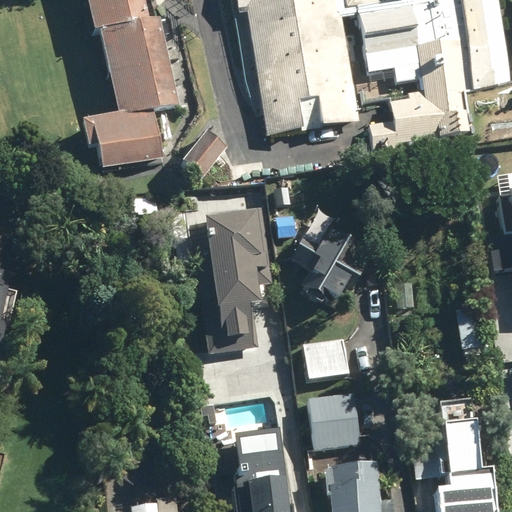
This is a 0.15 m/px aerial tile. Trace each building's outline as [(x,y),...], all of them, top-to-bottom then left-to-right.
[(80,162),(87,185),(156,166),(143,121),(173,113),(149,28),(143,29),(135,0),(67,0),(80,45),(83,44),(106,128),(65,139),(72,164),(80,162)] [(236,0),(261,140),(352,124),(335,26),(347,24),(365,122),(492,100),(474,0),(236,0)] [(219,158),(198,141),(170,174),(190,191),(219,158)] [(511,197),(490,198),(493,251),(503,250),(506,303),(511,303),(511,197)] [(348,235),(319,214),(284,261),(301,273),(284,296),(319,322),(343,288),(321,272),(348,235)] [(265,216),(195,217),(196,322),(208,321),(208,351),(246,351),(245,283),(265,282),(265,216)] [(292,218),(268,218),(268,246),(292,245),(292,218)] [(0,326),(14,252),(0,249),(0,326)] [(511,309),(488,311),(491,367),(511,365),(511,309)] [(476,314),(447,317),(451,360),(481,357),(476,314)] [(293,353),(299,389),(339,383),(334,347),(293,353)] [(139,403),(132,425),(159,433),(165,411),(139,403)] [(345,403),(297,411),(305,459),(353,451),(345,403)] [(484,511),(480,480),(467,482),(461,438),(429,443),(430,447),(406,450),(411,487),(435,484),(437,499),(423,501),(424,511),(484,511)] [(219,496),(222,511),(279,511),(266,443),(216,452),(225,495),(219,496)] [(370,511),(364,476),(317,484),(320,499),(316,500),(318,511),(370,511)]
